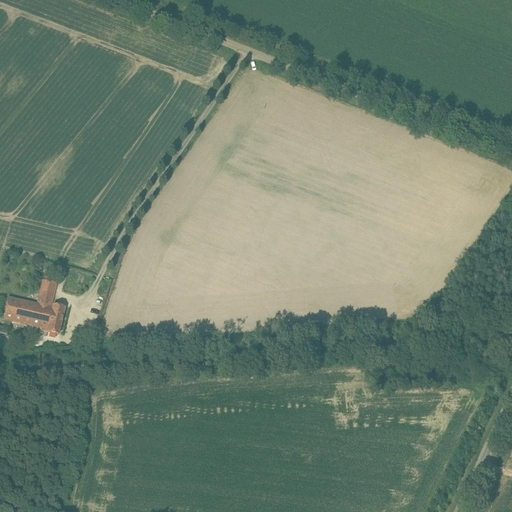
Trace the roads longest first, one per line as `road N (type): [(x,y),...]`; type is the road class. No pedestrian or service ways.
road 1 (unclassified): [(511,148),(126,0)]
road 2 (track): [(69,342),(127,227),(247,50)]
road 3 (unclassified): [(460,511),(511,400)]
